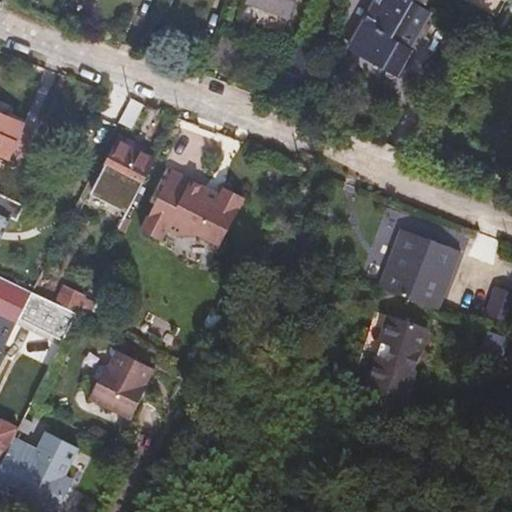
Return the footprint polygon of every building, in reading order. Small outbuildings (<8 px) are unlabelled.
[(286,20),(293,0),(247,0),(246,4),(286,20)] [(400,49),(419,13),(397,0),(371,0),(345,48),(396,78),(409,55),(406,53),(400,49)] [(426,17),(419,13),(400,49),(406,53),(426,17)] [(221,35),(209,65),(233,74),(244,43),(221,35)] [(300,46),(310,50),(314,39),(304,36),(300,46)] [(314,51),(310,50),(300,46),(298,45),(288,73),(307,80),(314,51)] [(130,132),(142,108),(127,102),(115,127),(130,132)] [(0,159),(3,161),(20,128),(0,117),(0,159)] [(115,144),(137,154),(140,148),(119,137),(115,144)] [(136,198),(154,162),(137,154),(115,144),(92,190),(102,195),(107,184),(136,198)] [(220,197),(218,200),(206,194),(204,189),(171,173),(141,233),(161,243),(167,231),(181,238),(199,237),(219,247),(243,199),(224,189),(220,197)] [(131,209),(136,198),(107,184),(102,195),(131,209)] [(220,197),(204,189),(206,194),(218,200),(220,197)] [(22,206),(0,195),(0,234),(8,218),(15,221),(22,206)] [(428,229),(425,238),(457,249),(461,239),(428,229)] [(457,258),(398,235),(375,294),(435,317),(457,258)] [(46,261),(29,294),(40,299),(55,267),(46,261)] [(0,349),(11,328),(15,322),(29,294),(0,280),(0,349)] [(55,306),(77,317),(85,300),(64,289),(55,306)] [(62,345),(75,321),(77,317),(55,306),(40,299),(29,294),(15,322),(62,345)] [(511,308),(511,301),(493,294),(482,322),(504,330),(511,308)] [(414,361),(423,335),(384,322),(357,403),(395,415),(410,374),(405,373),(409,360),(414,361)] [(0,349),(0,371),(20,381),(38,341),(11,328),(0,349)] [(482,360),(500,367),(507,351),(489,344),(482,360)] [(88,400),(126,420),(137,400),(143,390),(140,388),(149,371),(117,355),(107,374),(95,371),(91,378),(95,383),(88,400)] [(137,400),(126,420),(132,423),(143,403),(137,400)] [(0,469),(12,444),(18,434),(0,425),(0,469)] [(26,450),(12,444),(0,469),(0,493),(3,495),(3,497),(33,511),(57,511),(70,486),(59,481),(74,452),(45,437),(32,462),(23,457),(26,450)]
